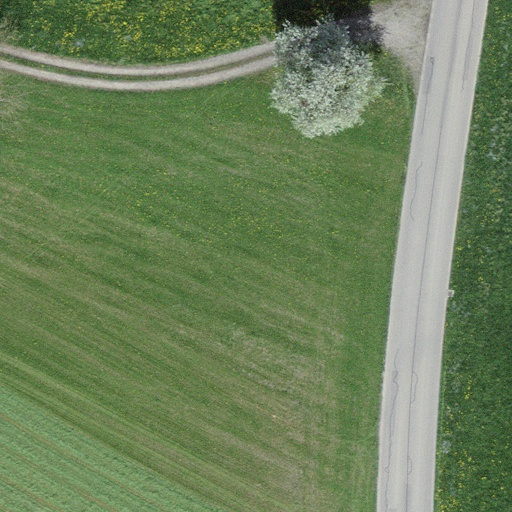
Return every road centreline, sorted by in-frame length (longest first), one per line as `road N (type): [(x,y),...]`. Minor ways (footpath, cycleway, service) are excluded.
road 1 (unclassified): [(409,511),(464,0)]
road 2 (track): [(458,39),(354,43),(147,91),(0,69)]
